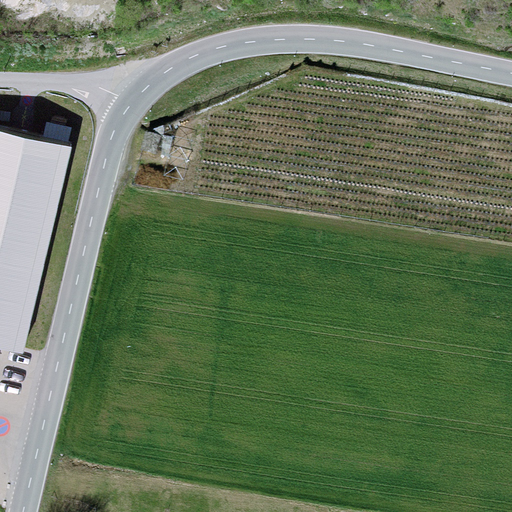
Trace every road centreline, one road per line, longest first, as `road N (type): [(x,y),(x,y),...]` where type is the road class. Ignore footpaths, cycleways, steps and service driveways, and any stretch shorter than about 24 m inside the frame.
road 1 (unclassified): [(24,511),(114,130),(142,86)]
road 2 (unclassified): [(142,86),(188,59),(269,36),(511,75)]
road 3 (residential): [(142,86),(0,86)]
